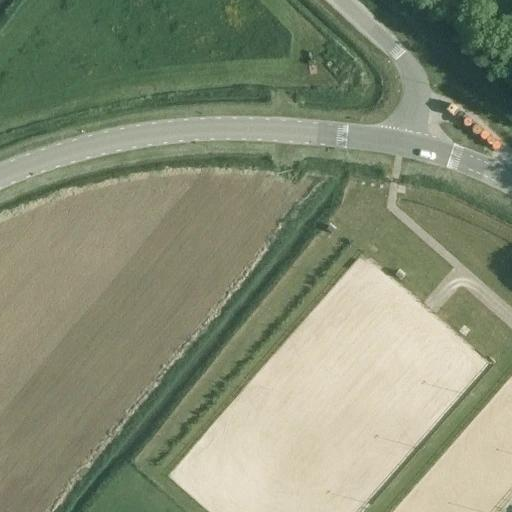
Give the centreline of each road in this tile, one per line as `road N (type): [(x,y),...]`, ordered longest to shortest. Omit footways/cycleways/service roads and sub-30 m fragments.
road 1 (tertiary): [(406,147),(308,132),(200,129),(108,142),(0,176)]
road 2 (unclassified): [(406,147),(418,96),(405,70),(336,0)]
